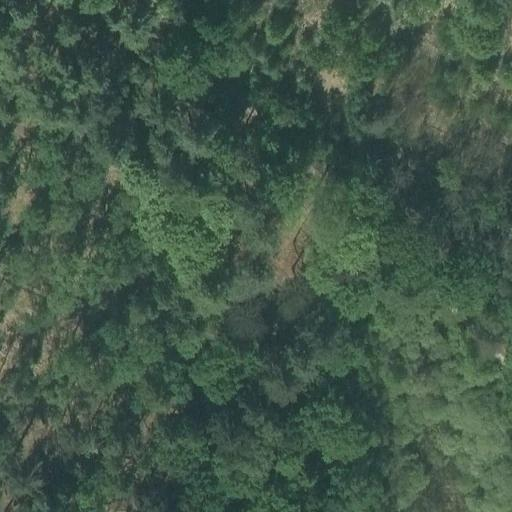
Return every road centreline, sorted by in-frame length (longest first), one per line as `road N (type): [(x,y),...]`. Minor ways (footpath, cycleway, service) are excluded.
road 1 (track): [(163,0),(397,241)]
road 2 (track): [(397,241),(511,355)]
